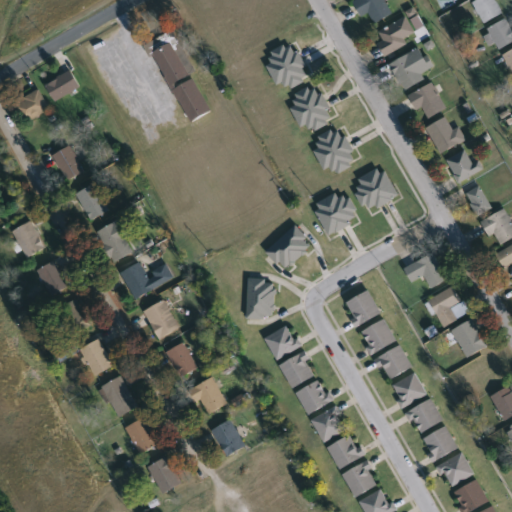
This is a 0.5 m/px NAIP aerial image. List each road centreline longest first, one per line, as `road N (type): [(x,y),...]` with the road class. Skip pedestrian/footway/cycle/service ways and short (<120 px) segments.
road 1 (residential): [(0,111),(196,455)]
road 2 (residential): [(318,0),(446,222)]
road 3 (residential): [(314,316),(428,511)]
road 4 (residential): [(446,222),(322,288),(314,316)]
road 5 (residential): [(129,0),(0,76)]
road 6 (residential): [(446,222),(511,330)]
